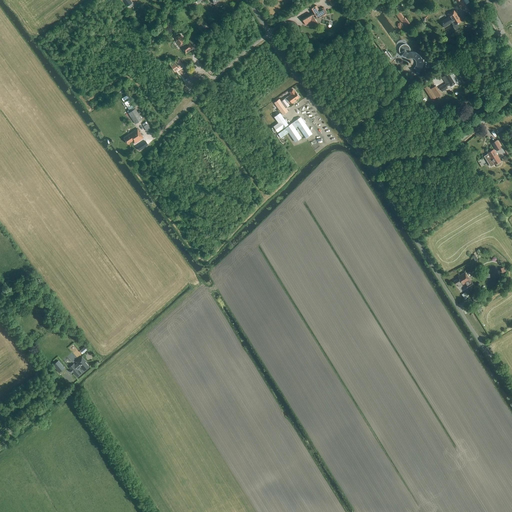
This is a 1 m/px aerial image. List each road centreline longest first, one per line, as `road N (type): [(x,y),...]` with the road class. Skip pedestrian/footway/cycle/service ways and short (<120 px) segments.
road 1 (track): [(125,161),(206,260),(267,200),(193,103)]
road 2 (unclassified): [(511,392),(371,170)]
road 3 (unclassified): [(371,170),(247,0)]
road 4 (unclassified): [(371,170),(391,156),(447,150),(511,92)]
road 5 (track): [(166,129),(268,35)]
